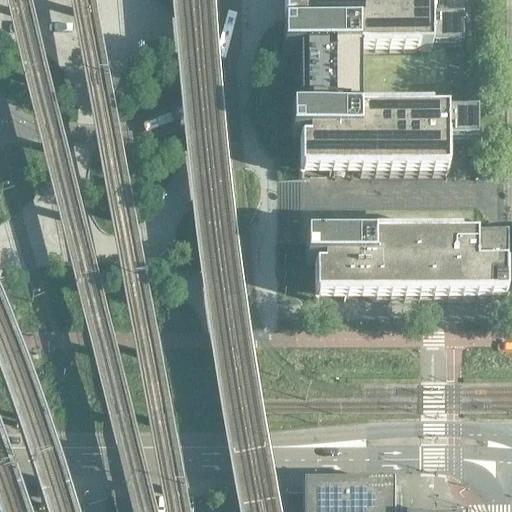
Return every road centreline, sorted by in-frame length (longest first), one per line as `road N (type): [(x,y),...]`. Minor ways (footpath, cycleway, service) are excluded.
road 1 (tertiary): [(0,448),(303,449)]
road 2 (tertiary): [(511,431),(375,435),(303,449)]
road 3 (tertiary): [(303,449),(509,462)]
